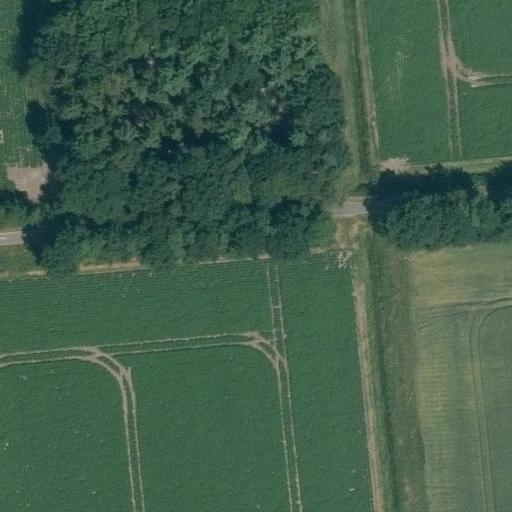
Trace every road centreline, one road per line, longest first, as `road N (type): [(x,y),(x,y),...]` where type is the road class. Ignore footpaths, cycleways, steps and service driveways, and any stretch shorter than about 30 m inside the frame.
road 1 (unclassified): [(0,237),(511,193)]
road 2 (track): [(419,511),(389,204)]
road 3 (track): [(345,207),(324,0)]
